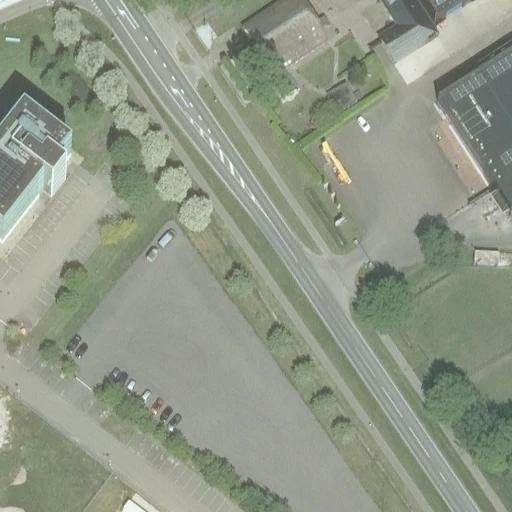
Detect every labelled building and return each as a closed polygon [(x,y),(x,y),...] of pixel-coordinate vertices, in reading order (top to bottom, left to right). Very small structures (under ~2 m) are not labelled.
[(281,75),(327,44),(298,0),(290,0),(243,31),(252,45),(231,58),(250,88),(271,74),(272,77),(280,72),(281,75)] [(377,0),(396,28),(378,40),(395,66),(439,37),(413,0),(377,0)] [(420,0),(437,25),(474,0),(420,0)] [(511,215),(511,58),(438,106),(500,202),(510,217),(511,215)] [(298,93),(285,74),(270,85),(283,103),(298,93)] [(330,94),(340,114),(360,104),(350,84),(330,94)] [(57,175),(71,157),(23,119),(0,148),(0,242),(2,244),(43,193),(51,199),(65,181),(57,175)] [(475,255),(474,267),(498,268),(498,256),(475,255)]
